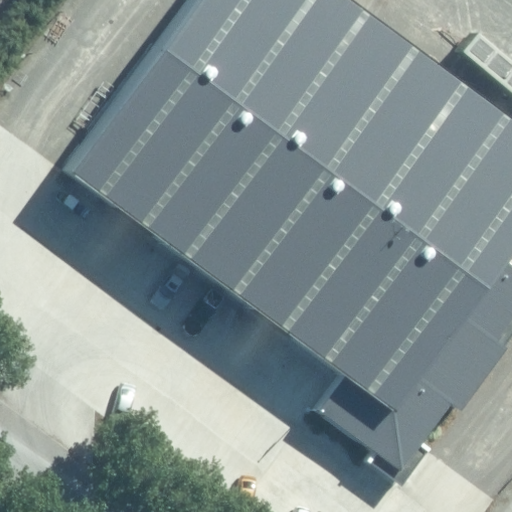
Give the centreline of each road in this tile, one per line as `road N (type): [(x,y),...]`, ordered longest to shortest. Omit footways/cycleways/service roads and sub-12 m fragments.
road 1 (unknown): [(401,508),(134,326),(70,165),(110,34),(139,0)]
road 2 (unknown): [(401,508),(511,358)]
